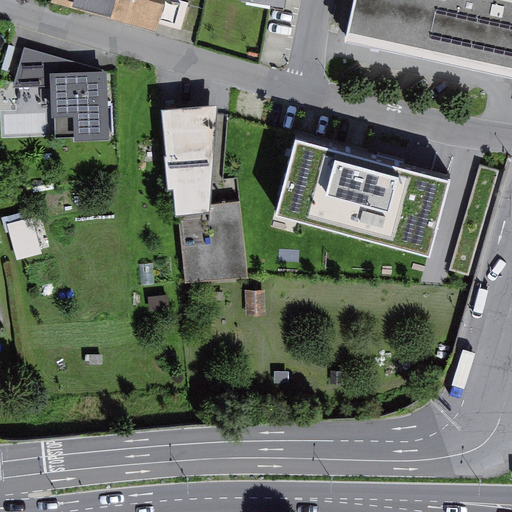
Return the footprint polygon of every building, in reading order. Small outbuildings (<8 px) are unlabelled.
[(73,0),(163,24),(164,21),(170,0),(73,0)] [(188,28),(195,2),(188,0),(170,0),(164,21),(188,28)] [(511,0),(358,0),(351,35),(511,70),(511,0)] [(32,46),(21,85),(63,84),(63,75),(111,73),(111,68),(32,46)] [(114,133),(111,73),(63,75),(63,84),(66,135),(114,133)] [(171,108),(179,187),(183,187),(185,207),(222,203),(229,102),(171,108)] [(282,217),(435,255),(457,173),(305,135),(282,217)] [(502,169),(484,164),(454,268),(472,273),(502,169)] [(255,274),(248,201),(222,203),(185,207),(192,280),(255,274)] [(19,256),(43,249),(33,213),(8,220),(19,256)]
